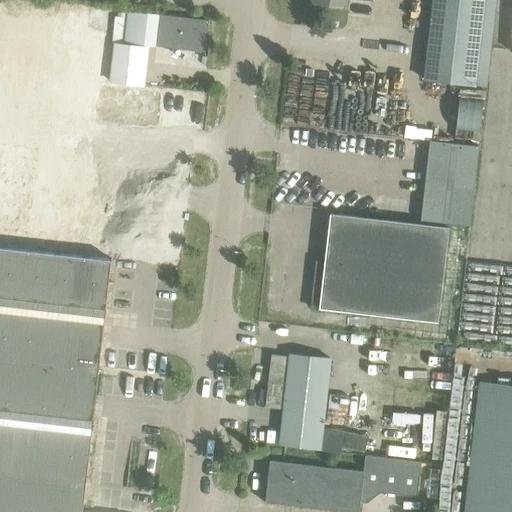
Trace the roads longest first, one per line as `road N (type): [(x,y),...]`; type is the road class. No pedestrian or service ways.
road 1 (unclassified): [(232,170),(189,511)]
road 2 (unclassified): [(246,0),(232,170)]
